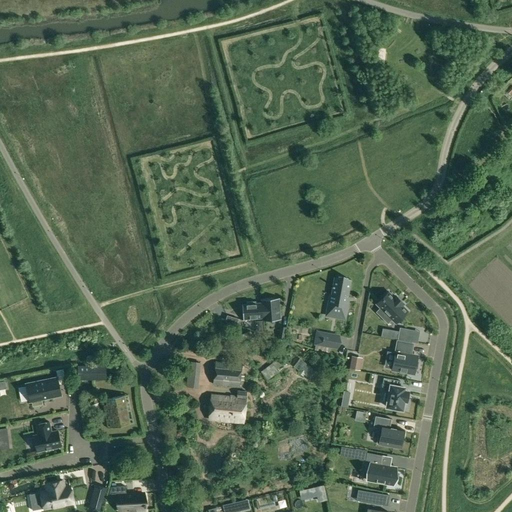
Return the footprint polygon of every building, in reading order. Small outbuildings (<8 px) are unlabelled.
[(338,279),(335,278),(334,286),(333,286),(332,287),(333,287),(332,295),(337,296),(336,304),(329,303),(326,315),(345,318),(348,301),(346,301),(350,281),(347,281),(348,278),(338,277),(338,279)] [(388,292),(377,304),(396,323),(407,311),(402,306),(404,304),(396,296),(394,298),(388,292)] [(262,320),(262,321),(281,319),(280,319),(279,306),(276,306),(275,299),(279,299),(279,298),(261,299),(261,300),(262,303),(263,318),(263,320),(262,320)] [(242,304),(243,320),(244,320),(263,318),(262,303),(261,303),(261,304),(256,304),(256,301),(246,302),(246,304),(242,304)] [(238,319),(226,315),(225,321),(236,325),(238,319)] [(278,338),(284,339),(286,327),(280,326),(278,338)] [(406,341),(408,329),(400,327),(399,331),(398,339),(406,341)] [(235,336),(238,342),(251,337),(249,331),(235,336)] [(328,346),(330,334),(318,332),(315,344),(316,344),(315,350),(329,353),(330,346),(328,346)] [(416,362),(417,357),(409,355),(410,351),(411,351),(413,344),(397,341),(392,369),(414,373),(415,368),(417,369),(418,362),(416,362)] [(360,370),(361,364),(358,364),(359,358),(352,356),(350,368),(360,370)] [(191,361),(187,387),(197,388),(201,362),(191,361)] [(240,387),(240,380),(243,380),(244,376),(241,376),(242,365),(240,365),(240,362),(237,362),(237,364),(215,362),(213,384),(240,387)] [(106,365),(84,366),(77,366),(77,380),(84,380),(106,380),(106,365)] [(273,366),(262,374),(267,381),(278,373),(273,366)] [(61,396),(58,378),(26,384),(30,402),(32,402),(33,407),(43,405),(42,400),(61,396)] [(384,378),(382,387),(390,389),(386,407),(402,410),(404,401),(407,401),(409,391),(404,390),(404,388),(399,387),(400,381),(384,378)] [(211,395),(209,419),(243,423),(246,399),(246,392),(237,391),(237,398),(211,395)] [(124,396),(106,399),(102,400),(103,404),(107,424),(107,428),(133,423),(128,395),(124,396)] [(355,418),(365,420),(366,412),(357,411),(355,418)] [(386,445),(400,448),(402,438),(404,438),(406,431),(396,429),(396,428),(390,427),(390,428),(391,419),(375,416),(373,427),(379,428),(376,443),(386,445)] [(38,435),(33,436),(37,452),(61,447),(58,431),(51,432),(49,422),(36,424),(38,435)] [(340,455),(354,458),(356,449),(342,446),(340,455)] [(394,485),(397,468),(380,465),(382,455),(367,452),(365,460),(370,461),(367,480),(394,485)] [(41,492),(29,495),(32,511),(44,508),(44,509),(73,503),(70,486),(64,488),(63,480),(61,481),(57,482),(45,484),(47,491),(41,492)] [(317,486),(319,494),(326,492),(324,484),(317,486)] [(118,495),(118,501),(119,501),(120,511),(123,511),(145,510),(145,506),(145,503),(144,493),(141,494),(140,493),(126,494),(126,486),(111,487),(110,489),(111,489),(109,496),(118,495)] [(389,495),(358,490),(356,500),(388,506),(389,495)] [(92,497),(89,508),(101,511),(104,499),(92,496),(92,497)] [(232,511),(249,508),(248,501),(247,500),(247,499),(223,505),(223,506),(223,507),(224,511),(232,511)]
